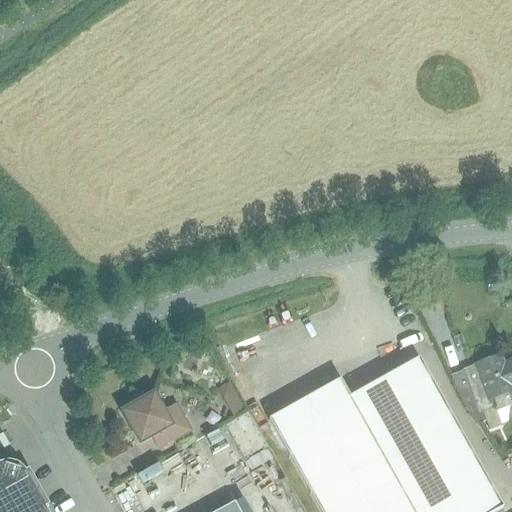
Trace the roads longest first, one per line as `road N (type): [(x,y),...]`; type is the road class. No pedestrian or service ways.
road 1 (residential): [(14,367),(290,266),(511,229)]
road 2 (residential): [(14,367),(90,511)]
